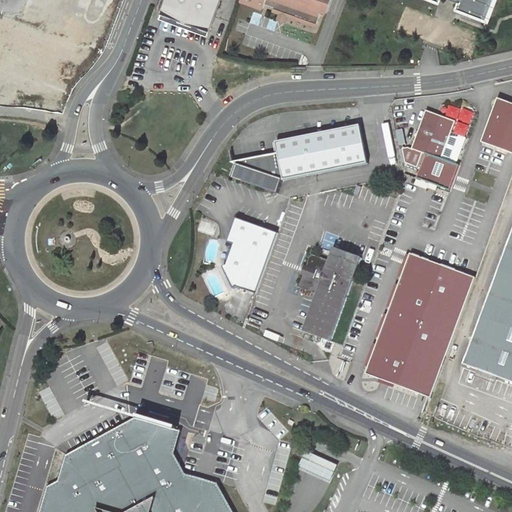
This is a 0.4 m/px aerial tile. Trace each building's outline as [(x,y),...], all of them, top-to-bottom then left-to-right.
[(166,0),(162,13),(209,29),(219,0),(166,0)] [(245,0),(264,7),(266,3),(266,0),(271,0),(269,4),(273,6),(273,7),(281,10),(288,13),(317,23),(322,9),(328,11),(332,0),(245,0)] [(485,0),(481,10),(460,2),(457,9),(483,18),(489,0),(435,0),(439,1),(439,0),(485,0)] [(456,0),(481,10),(485,0),(456,0)] [(285,22),(288,13),(281,10),(278,19),(285,22)] [(207,34),(209,29),(162,13),(161,17),(207,34)] [(161,20),(159,30),(175,33),(177,24),(161,20)] [(41,59),(43,52),(31,48),(28,54),(41,59)] [(511,153),(511,102),(500,98),(483,142),(511,153)] [(456,121),(427,110),(412,148),(409,147),(403,148),(406,162),(418,166),(423,153),(427,154),(418,178),(430,183),(439,186),(450,190),(460,165),(457,164),(467,138),(452,132),(456,121)] [(238,165),(233,179),(276,193),(278,194),(283,181),(368,165),(361,127),(277,143),(279,154),(232,163),(238,165)] [(256,294),(277,233),(264,228),(236,219),(227,243),(233,245),(226,265),(222,267),(233,289),(236,287),(256,294)] [(511,231),(466,356),(464,356),(461,363),(511,381),(511,231)] [(310,257),(307,267),(310,269),(308,276),(304,274),(300,285),(301,288),(318,294),(304,332),(331,341),(361,258),(335,249),(330,261),(314,255),(310,257)] [(365,373),(430,398),(476,277),(410,253),(365,373)] [(146,424),(165,430),(167,421),(148,416),(146,424)] [(165,430),(146,424),(137,421),(70,459),(63,484),(53,489),(45,511),(230,511),(216,487),(182,475),(170,455),(176,433),(165,430)] [(321,456),(307,449),(300,465),(314,472),(332,479),(339,464),(321,456)]
